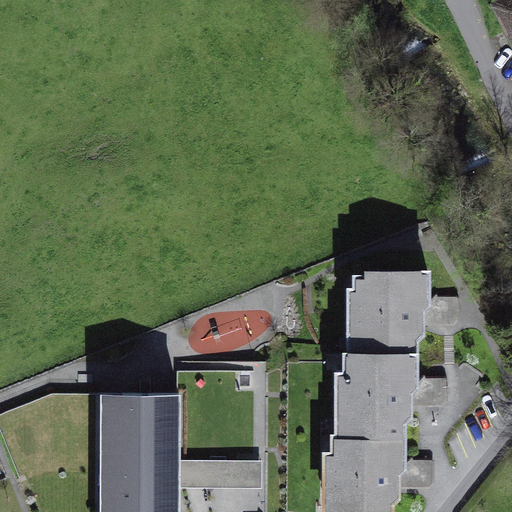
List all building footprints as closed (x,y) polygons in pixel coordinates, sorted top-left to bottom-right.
[(511,0),(506,0),(499,4),(510,26),(508,27),(511,33),(511,0)] [(362,354),(416,354),(416,338),(421,333),(421,308),(427,301),(428,273),(370,272),(370,290),(352,290),(351,338),(362,338),(362,354)] [(350,435),(403,436),(403,420),(409,413),(409,390),(415,385),(416,354),(362,354),(358,354),(357,371),(339,371),(339,419),(349,420),(350,435)] [(100,511),(177,511),(179,386),(102,385),(100,511)] [(403,436),(350,435),(345,435),(345,453),(327,453),(326,501),(341,501),(340,511),(390,511),(391,501),(397,495),(397,470),(403,466),(403,436)]
